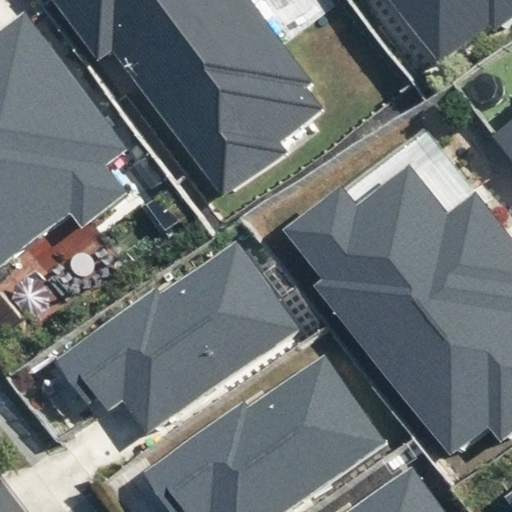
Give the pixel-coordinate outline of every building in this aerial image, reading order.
[(48,0),(98,66),(112,55),(135,85),(123,94),(207,207),(284,150),(277,141),(321,109),(306,88),(314,82),(252,0),(48,0)] [(511,0),(390,0),(438,65),(488,28),(493,34),(511,20),(511,0)] [(0,269),(68,217),(81,234),(133,194),(111,166),(132,149),(24,9),(0,27),(0,269)] [(511,120),(492,135),(511,160),(511,120)] [(449,209),(411,161),(357,203),(343,185),(286,230),(325,280),(317,287),(450,455),(489,424),(501,440),(511,431),(511,233),(476,188),(449,209)] [(138,433),(293,329),(234,242),(158,293),(155,288),(51,358),(81,403),(91,396),(102,412),(117,402),(138,433)] [(278,511),(385,441),(326,354),(250,405),(247,400),(143,470),(170,511),(177,511),(183,508),(185,511),(278,511)] [(443,511),(413,467),(346,511),(443,511)]
